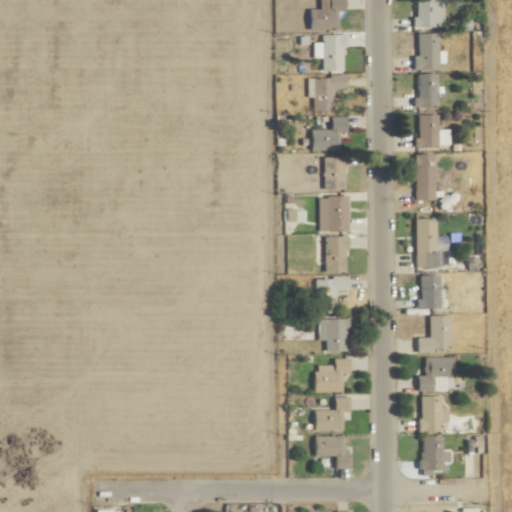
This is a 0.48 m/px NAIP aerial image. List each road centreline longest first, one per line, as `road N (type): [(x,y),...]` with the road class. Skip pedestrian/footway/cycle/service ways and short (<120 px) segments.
road 1 (residential): [(382,511),(375,0)]
road 2 (residential): [(82,492),(491,491)]
